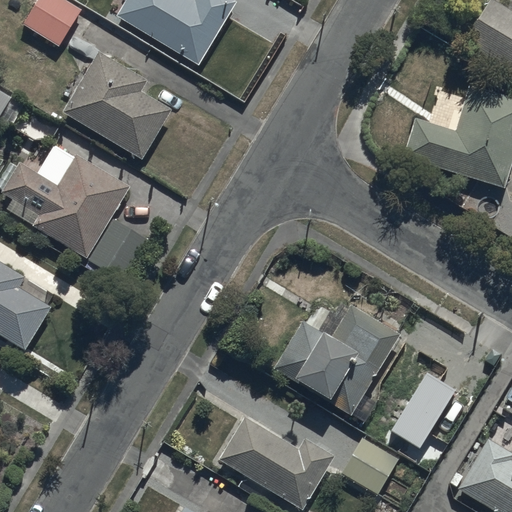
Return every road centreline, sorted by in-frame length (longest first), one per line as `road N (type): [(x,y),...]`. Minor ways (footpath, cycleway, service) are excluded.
road 1 (residential): [(275,161),(65,511)]
road 2 (residential): [(275,161),(511,301)]
road 3 (residential): [(373,0),(275,161)]
